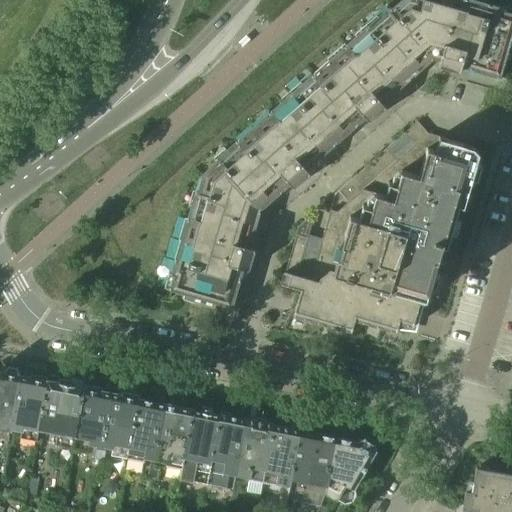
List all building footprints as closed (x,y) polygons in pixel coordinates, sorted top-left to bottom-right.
[(382,103),(434,58),(411,0),(402,0),(392,9),(390,7),(215,160),(217,162),(204,174),(260,210),(290,184),(293,188),(310,174),(306,169),(366,118),(369,122),(386,107),(382,103)] [(411,0),(434,58),(441,60),(439,66),(460,72),(462,67),(501,78),(511,41),(511,11),(472,0),(411,0)] [(296,234),(281,284),(301,290),(294,316),(351,332),(355,320),(397,332),(399,323),(413,327),(421,298),(426,300),(442,244),(447,246),(459,204),(463,205),(479,152),(473,146),(440,136),(436,150),(427,148),(419,175),(401,170),(397,184),(388,181),(384,195),(363,189),(337,212),(330,210),(327,223),(308,218),(298,226),(296,234)] [(249,248),(260,210),(204,174),(199,191),(196,190),(168,289),(185,294),(183,298),(194,301),(195,297),(232,308),(243,269),(248,271),(255,249),(249,248)] [(12,427),(21,376),(17,368),(9,366),(2,373),(0,372),(0,428),(11,431),(11,430),(12,427)] [(38,442),(39,434),(40,429),(48,381),(21,376),(12,427),(11,430),(23,432),(22,439),(38,442)] [(68,384),(48,381),(40,429),(59,433),(57,446),(74,449),(85,388),(85,387),(84,387),(85,380),(69,377),(68,384)] [(92,444),(103,446),(112,393),(103,391),(103,392),(85,388),(74,449),(91,452),(92,444)] [(122,394),(112,393),(103,446),(114,448),(113,456),(129,459),(140,399),(121,396),(122,394)] [(146,458),(155,460),(166,404),(156,402),(157,401),(141,398),(140,399),(129,459),(145,462),(146,458)] [(166,403),(166,404),(155,460),(169,463),(168,467),(184,470),(195,410),(166,403)] [(184,470),(182,478),(207,483),(209,475),(220,415),(195,410),(184,470)] [(236,482),(237,476),(249,419),(247,419),(246,421),(220,415),(209,475),(207,483),(235,489),(236,482)] [(261,494),(263,483),(275,425),(249,419),(237,476),(250,478),(247,491),(261,494)] [(278,483),(290,486),(301,431),(275,425),(263,483),(277,486),(278,483)] [(318,435),(301,431),(290,486),(288,498),(321,505),(326,494),(337,437),(318,433),(318,435)] [(11,433),(9,444),(15,445),(17,434),(11,433)] [(339,438),(337,437),(326,494),(344,503),(351,502),(355,495),(354,488),(376,452),(375,445),(366,440),(357,442),(339,439),(339,438)] [(98,450),(96,460),(105,462),(107,452),(98,450)] [(464,505),(463,509),(470,510),(480,511),(511,511),(511,473),(477,467),(473,491),(467,490),(464,505)] [(240,483),(236,482),(235,489),(234,493),(232,499),(237,500),(240,483)] [(11,492),(9,488),(4,486),(1,494),(10,497),(11,492)]
